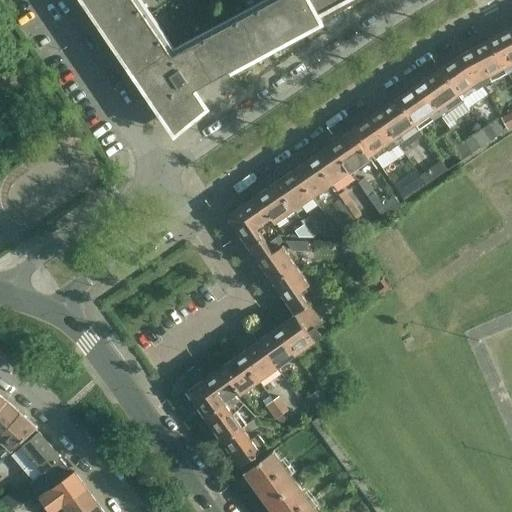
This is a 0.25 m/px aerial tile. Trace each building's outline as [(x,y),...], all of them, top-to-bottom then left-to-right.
[(196,90),(212,81),(231,71),(231,72),(322,22),(309,0),(274,0),(172,55),(135,0),(84,0),(175,134),(208,107),(196,90)] [(333,0),(309,0),(322,22),(340,12),(333,0)] [(356,0),(333,0),(340,12),(358,2),(356,0)] [(511,28),(490,40),(505,69),(508,74),(511,71),(511,28)] [(467,52),(484,86),(492,82),(490,77),(505,69),(490,40),(467,52)] [(441,69),(460,96),(474,86),(477,91),(482,87),(484,86),(467,52),(462,55),(441,69)] [(441,69),(420,84),(441,115),(448,110),(445,106),(460,96),(441,69)] [(420,84),(398,98),(419,130),(441,115),(420,84)] [(376,113),(398,145),(401,150),(422,136),(419,130),(398,98),(376,113)] [(511,112),(501,119),(507,130),(511,127),(511,112)] [(354,129),(373,155),(387,146),(390,150),(398,145),(376,113),(354,129)] [(497,136),(504,132),(496,120),(483,130),(490,141),(497,136)] [(351,131),(332,144),(351,172),(370,159),(369,158),(373,155),(354,129),(351,131)] [(461,161),(469,155),(460,141),(458,142),(450,130),(443,135),(461,161)] [(490,141),(483,130),(464,142),(462,139),(460,141),(469,155),(490,141)] [(332,144),(313,157),(332,185),(351,172),(332,144)] [(313,157),(294,170),(313,198),(332,185),(313,157)] [(441,161),(427,171),(433,180),(447,170),(441,161)] [(412,182),(397,191),(404,201),(425,186),(420,178),(421,178),(414,167),(406,171),(412,182)] [(294,170),(275,183),(295,211),(313,198),(294,170)] [(358,183),(369,198),(375,193),(365,178),(358,183)] [(275,224),(295,211),(275,183),(256,196),(272,219),(275,224)] [(339,195),(356,220),(362,216),(345,191),(339,195)] [(249,248),(263,238),(257,229),(272,219),(256,196),(253,199),(231,213),(229,220),(249,248)] [(355,221),(339,199),(332,204),(348,227),(355,221)] [(308,215),(301,221),(312,238),(320,233),(308,215)] [(303,238),(312,238),(301,221),(295,226),(303,238)] [(283,241),(280,238),(279,236),(267,244),(271,250),(275,246),(283,241)] [(249,248),(273,282),(296,266),(282,246),(277,250),(275,246),(271,250),(267,244),(263,238),(249,248)] [(308,251),(308,242),(285,241),(285,243),(291,251),(308,251)] [(273,282),(296,315),(307,331),(314,326),(315,327),(321,322),(309,305),(302,295),(307,292),(304,289),(310,286),(296,266),(273,282)] [(296,315),(277,328),(296,356),(315,343),(314,341),(321,336),(315,327),(314,326),(307,331),(296,315)] [(277,328),(258,341),(278,369),(296,356),(277,328)] [(259,383),(278,369),(258,341),(240,355),(259,383)] [(230,381),(241,396),(259,383),(240,355),(217,371),(227,383),(230,381)] [(217,371),(187,392),(205,417),(224,404),(216,391),(220,388),(227,383),(217,371)] [(225,394),(223,396),(228,401),(235,396),(231,390),(225,394)] [(228,401),(227,402),(232,410),(241,404),(235,396),(228,401)] [(288,410),(279,396),(272,401),(282,415),(283,414),(288,410)] [(0,410),(0,437),(21,413),(7,401),(0,410)] [(265,406),(274,420),(282,422),(286,419),(283,414),(282,415),(272,401),(265,406)] [(205,417),(223,442),(246,425),(237,412),(232,415),(224,404),(205,417)] [(0,437),(0,459),(1,461),(13,449),(37,428),(21,413),(0,437)] [(223,442),(241,468),(267,449),(258,434),(250,440),(247,434),(261,425),(256,418),(246,425),(223,442)] [(376,511),(385,511),(318,418),(312,423),(376,511)] [(21,448),(12,455),(34,480),(36,478),(45,489),(71,468),(70,467),(68,468),(60,459),(60,458),(39,432),(21,447),(21,448)] [(244,472),(268,505),(297,484),(273,451),(244,472)] [(51,489),(41,496),(48,505),(52,511),(54,511),(87,488),(75,472),(51,489)] [(268,505),(272,511),(317,511),(297,484),(268,505)] [(23,486),(0,501),(0,505),(4,511),(8,511),(15,508),(31,497),(23,486)] [(89,511),(99,505),(87,488),(54,511),(89,511)] [(15,508),(17,511),(34,501),(31,497),(15,508)]
